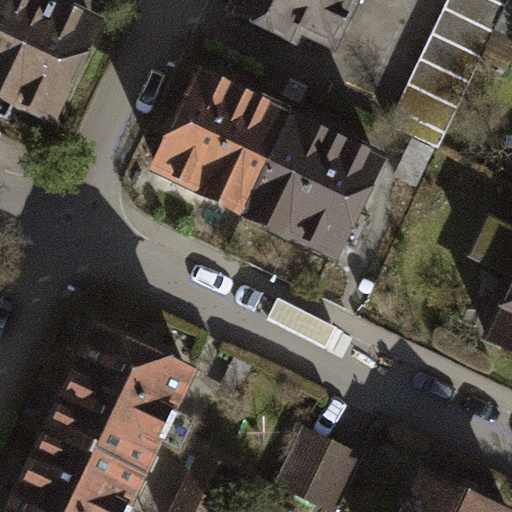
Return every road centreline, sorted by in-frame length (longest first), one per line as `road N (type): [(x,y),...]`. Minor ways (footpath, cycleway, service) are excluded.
road 1 (residential): [(69,223),(511,440)]
road 2 (residential): [(69,223),(177,0)]
road 3 (residential): [(0,369),(69,223)]
